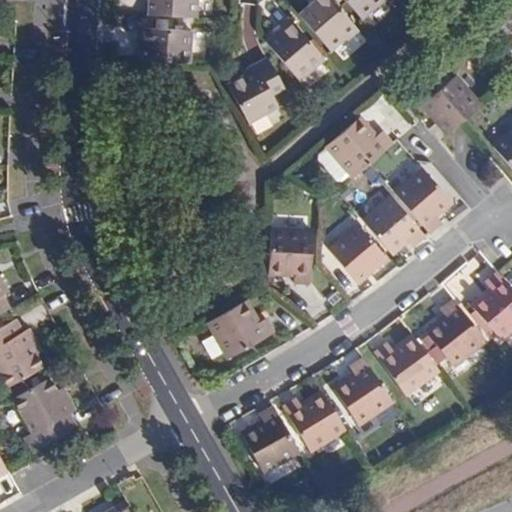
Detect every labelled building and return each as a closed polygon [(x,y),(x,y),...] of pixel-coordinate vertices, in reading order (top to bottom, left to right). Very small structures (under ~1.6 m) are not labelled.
[(149,0),(148,15),(196,18),(196,0),(149,0)] [(299,16),(330,51),(346,37),(347,40),(358,30),(332,0),(313,0),(315,2),(299,16)] [(344,0),(361,19),(382,0),(344,0)] [(511,7),(503,16),(511,26),(511,7)] [(266,42),(299,81),(323,59),(289,19),(278,28),(280,30),(266,42)] [(139,45),(138,61),(190,64),(192,32),(136,28),(136,45),(139,45)] [(226,85),(247,122),(278,107),(271,93),(281,88),(267,60),(254,67),(256,70),(226,85)] [(459,123),(480,105),(455,75),(422,104),(446,134),(452,129),(459,123)] [(349,175),(352,178),(369,164),(393,142),(383,130),(376,136),(360,116),(326,146),(328,148),(349,175)] [(511,130),(493,146),(511,168),(511,130)] [(344,180),(349,175),(328,148),(320,155),(321,164),(336,180),(344,180)] [(395,194),(430,234),(443,223),(437,216),(451,203),(424,170),(395,194)] [(362,222),(392,255),(406,243),(412,249),(425,237),(392,197),(362,222)] [(388,258),(358,225),(329,250),(358,283),(388,258)] [(270,229),(267,274),(284,274),(284,282),(304,283),(307,231),(270,229)] [(511,328),(511,289),(497,273),(486,283),(491,289),(471,305),(500,339),(511,328)] [(0,313),(14,305),(8,294),(14,291),(6,275),(0,278),(0,313)] [(487,343),(452,299),(440,309),(445,315),(424,331),(453,368),(487,343)] [(245,300),(208,321),(228,357),(274,333),(261,310),(254,314),(245,300)] [(0,366),(10,385),(48,364),(42,354),(36,345),(44,342),(36,325),(28,329),(22,317),(0,329),(0,366)] [(441,370),(415,336),(393,351),(388,343),(375,354),(404,395),(441,370)] [(36,345),(42,354),(49,351),(44,342),(36,345)] [(393,403),(362,358),(349,366),(352,374),(332,386),(357,424),(393,403)] [(65,395),(61,387),(54,376),(17,396),(36,432),(30,435),(38,449),(82,425),(75,410),(80,408),(72,392),(65,395)] [(67,384),(61,387),(65,395),(72,392),(67,384)] [(346,430),(321,391),(300,404),(297,398),(282,407),(309,452),(346,430)] [(299,452),(273,406),(258,414),(263,422),(241,433),(263,473),(299,452)]
